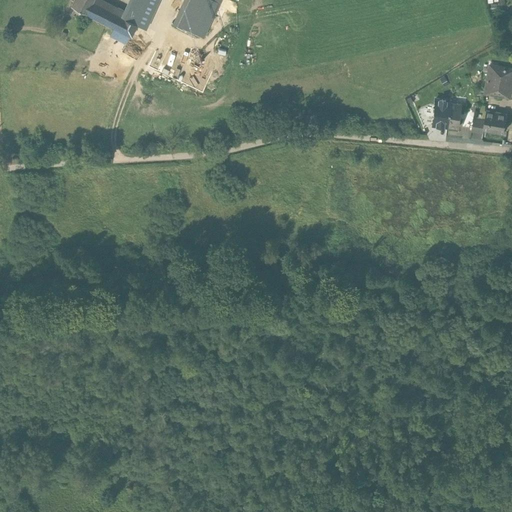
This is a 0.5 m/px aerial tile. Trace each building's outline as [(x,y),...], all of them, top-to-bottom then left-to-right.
[(72,0),(71,3),(86,11),(91,0),(90,0),(72,0)] [(130,0),(123,16),(91,0),(86,11),(130,32),(135,22),(143,26),(155,0),(130,0)] [(176,0),(168,20),(202,34),(216,0),(176,0)] [(511,68),(490,64),(487,80),(496,81),(494,93),(510,96),(511,85),(511,78),(509,78),(511,68)] [(450,100),(435,98),(434,105),(432,123),(447,125),(450,102),(450,100)] [(462,104),(450,102),(447,125),(459,126),(462,104)] [(430,105),(416,111),(423,127),(432,123),(434,105),(430,105)] [(475,110),(464,109),(463,125),(472,126),(473,118),(474,118),(475,110)] [(507,114),(486,110),(484,121),(483,128),(484,128),(504,132),(507,114)] [(484,121),(473,119),(471,130),(483,132),(484,128),(483,128),(484,121)]
